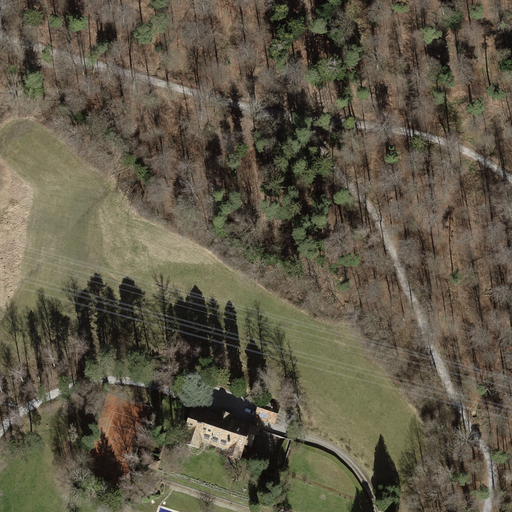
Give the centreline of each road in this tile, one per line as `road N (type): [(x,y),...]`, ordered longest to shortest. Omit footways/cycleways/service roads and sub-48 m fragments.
road 1 (track): [(511,180),(457,143),(415,130),(296,118),(0,35)]
road 2 (track): [(296,118),(380,224),(489,461),(487,511)]
